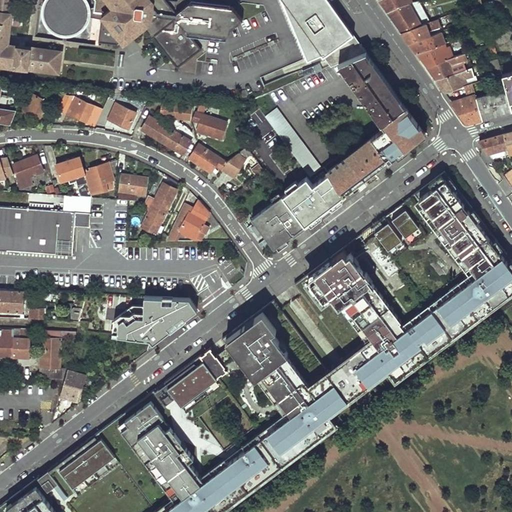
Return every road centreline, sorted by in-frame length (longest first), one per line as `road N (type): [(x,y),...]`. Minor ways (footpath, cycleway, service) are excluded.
road 1 (residential): [(0,481),(269,276)]
road 2 (residential): [(0,135),(98,137),(159,157),(215,199),(269,276)]
road 3 (residential): [(269,276),(457,134)]
road 4 (tertiary): [(457,134),(364,0)]
